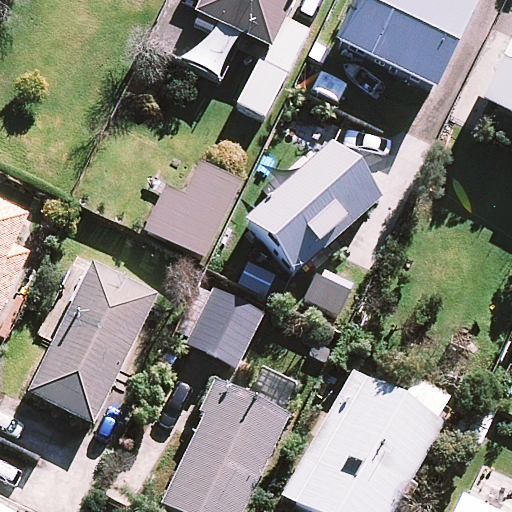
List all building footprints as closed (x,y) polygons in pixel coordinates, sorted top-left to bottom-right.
[(123,0),(49,0),(49,2),(111,29),(123,0)] [(183,0),(199,7),(193,21),(262,53),(236,109),(265,122),(307,32),(282,20),(291,0),(183,0)] [(423,0),(424,1),(421,0),(353,0),(331,50),(429,96),(467,14),(436,0),(423,0)] [(482,142),(484,144),(511,157),(511,35),(476,111),(475,113),(474,116),(473,118),(473,121),(473,123),(473,125),(473,128),(474,130),(475,132),(476,135),(477,137),(478,139),(480,141),(482,142)] [(327,158),(239,234),(287,289),(375,213),(327,158)] [(240,189),(195,166),(182,193),(170,186),(145,234),(201,263),(240,189)] [(0,318),(27,260),(13,253),(30,217),(0,202),(0,318)] [(152,299),(90,268),(26,397),(88,427),(152,299)] [(260,317),(204,291),(179,346),(235,372),(260,317)] [(353,375),(274,511),(392,511),(442,425),(353,375)] [(240,511),(284,422),(218,389),(159,509),(165,511),(240,511)]
